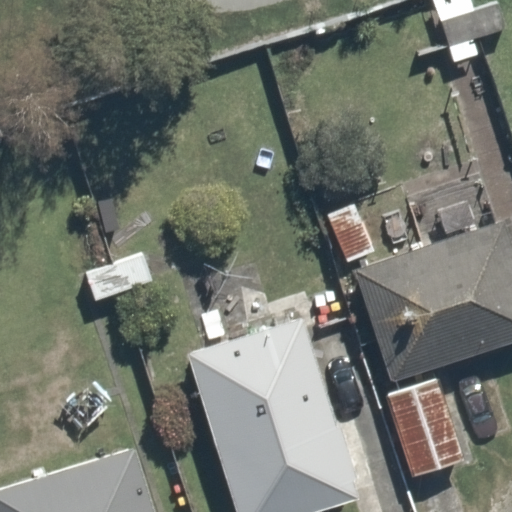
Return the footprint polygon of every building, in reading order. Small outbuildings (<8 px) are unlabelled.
[(482,34),(510,24),(501,0),(431,0),(454,63),(488,52),(482,34)] [(379,247),(362,193),(320,207),(378,379),(439,359),(511,334),(511,243),(500,207),(379,247)] [(293,317),(180,353),(231,511),(308,511),(351,498),(293,317)] [(473,461),(439,359),(378,379),(412,481),(473,461)] [(154,511),(134,445),(0,486),(0,511),(154,511)]
